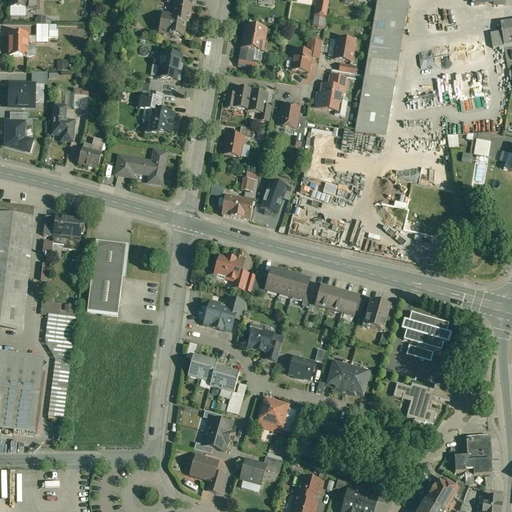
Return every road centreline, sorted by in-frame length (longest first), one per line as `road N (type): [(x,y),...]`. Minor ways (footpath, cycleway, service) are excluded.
road 1 (secondary): [(278,247),(507,315)]
road 2 (secondary): [(510,303),(278,247)]
road 3 (secondary): [(0,172),(185,221)]
road 4 (secondary): [(507,315),(502,361),(511,472)]
road 5 (residential): [(170,330),(152,475)]
road 6 (residential): [(210,78),(185,221)]
road 7 (residential): [(472,401),(393,511)]
